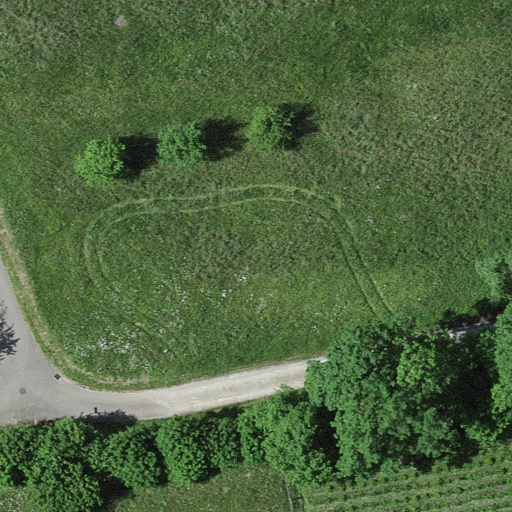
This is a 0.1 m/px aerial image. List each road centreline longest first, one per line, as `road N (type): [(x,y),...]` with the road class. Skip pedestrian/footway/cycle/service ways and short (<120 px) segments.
road 1 (track): [(511,319),(31,396)]
road 2 (residential): [(0,293),(31,396),(0,405)]
